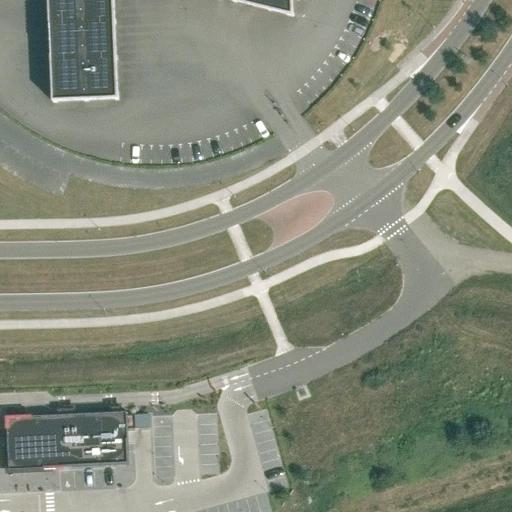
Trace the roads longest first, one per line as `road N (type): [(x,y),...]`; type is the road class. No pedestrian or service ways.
road 1 (unclassified): [(0,302),(128,300),(201,284),(286,250),(371,196)]
road 2 (unclassified): [(341,159),(260,207),(195,232),(102,250),(0,252)]
road 3 (unclassified): [(480,0),(411,92),(341,159)]
road 4 (unclassified): [(371,196),(437,143),(511,50)]
